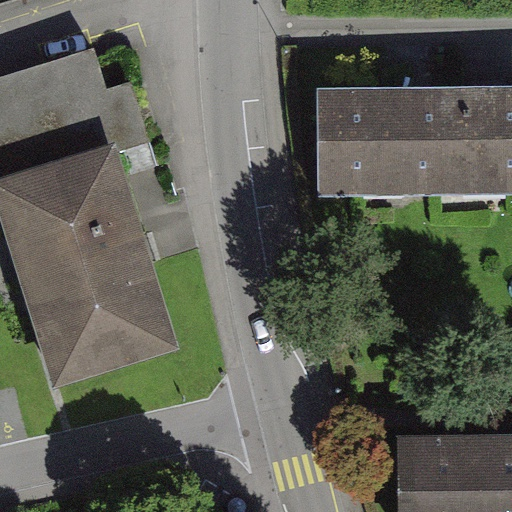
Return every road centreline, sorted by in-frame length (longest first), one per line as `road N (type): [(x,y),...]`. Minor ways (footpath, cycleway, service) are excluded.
road 1 (residential): [(228,0),(231,126),(254,277),(291,409)]
road 2 (residential): [(0,473),(291,409)]
